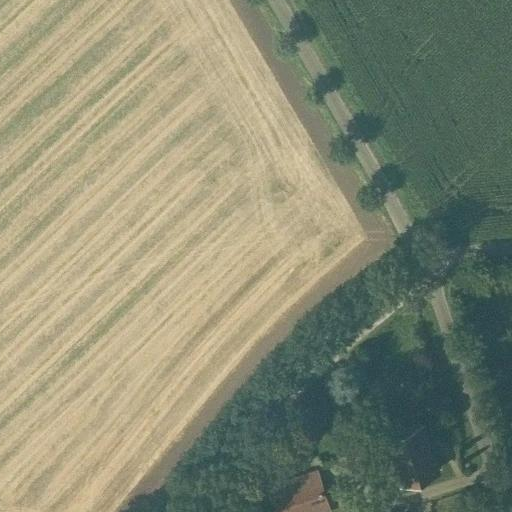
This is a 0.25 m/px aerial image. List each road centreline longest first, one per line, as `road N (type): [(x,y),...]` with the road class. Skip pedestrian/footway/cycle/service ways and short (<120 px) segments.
road 1 (unclassified): [(285,0),(432,258)]
road 2 (unclassified): [(432,258),(431,280),(507,511)]
